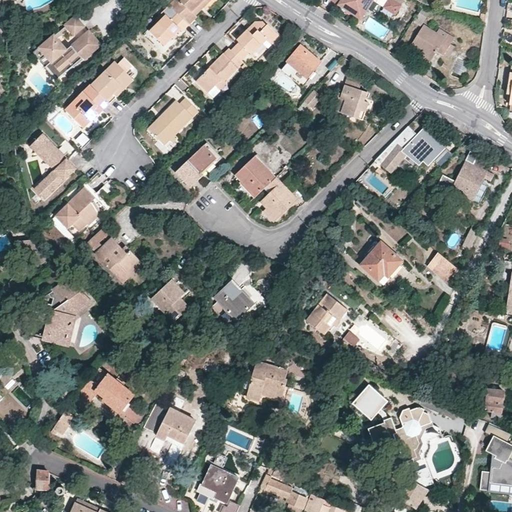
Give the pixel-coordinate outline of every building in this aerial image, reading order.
[(175,0),(169,6),(177,14),(188,25),(195,18),(196,17),(192,13),(203,3),(206,6),(212,0),(175,0)] [(349,11),(351,8),(363,16),(367,9),(372,0),(331,0),(338,4),(338,5),(349,11)] [(395,15),(401,6),(392,0),(388,0),(384,7),(395,15)] [(192,13),(196,17),(206,6),(203,3),(192,13)] [(164,18),(149,32),(163,46),(179,31),(181,32),(188,25),(177,14),(169,6),(161,15),(164,18)] [(412,7),(409,22),(423,25),(426,10),(412,7)] [(351,8),(349,11),(361,19),(363,16),(351,8)] [(81,27),(72,18),(61,28),(64,32),(70,38),(81,27)] [(262,22),(255,22),(236,40),(238,43),(231,51),(241,61),(249,53),(252,55),(267,40),(270,43),(278,36),(267,24),(266,25),(262,22)] [(439,30),(437,34),(423,26),(411,45),(424,53),(432,59),(436,52),(440,47),(446,51),(450,46),(454,39),(439,30)] [(64,32),(61,28),(51,38),(54,41),(64,32)] [(85,31),(64,51),(54,41),(51,38),(50,37),(32,54),(39,62),(44,57),(50,64),(47,66),(59,78),(65,73),(69,71),(75,68),(84,60),(99,46),(85,31)] [(320,62),(300,46),(288,62),(289,64),(282,73),(292,80),(299,71),(308,78),(314,71),(320,62)] [(445,54),(448,56),(454,48),(450,46),(446,51),(445,54)] [(440,47),(436,52),(443,56),(445,54),(446,51),(440,47)] [(223,54),(212,65),(214,67),(210,71),(208,68),(196,81),(208,94),(215,87),(221,81),(223,83),(243,63),(241,61),(231,51),(226,56),(223,54)] [(424,53),(421,58),(429,63),(432,59),(424,53)] [(115,99),(111,95),(129,78),(113,63),(90,87),(107,104),(109,106),(115,99)] [(54,83),(59,78),(47,66),(42,71),(54,83)] [(308,78),(299,71),(292,80),(303,89),(316,73),(314,71),(308,78)] [(111,95),(115,99),(132,82),(129,78),(111,95)] [(345,95),(345,97),(343,102),(337,117),(344,119),(345,114),(359,119),(365,101),(367,92),(360,89),(362,83),(350,79),(345,95)] [(223,83),(221,81),(215,87),(218,90),(219,90),(225,85),(223,83)] [(90,87),(89,86),(64,112),(82,130),(96,115),(107,104),(90,87)] [(311,110),(321,95),(312,89),(302,104),(311,110)] [(363,120),(369,103),(365,101),(359,119),(363,120)] [(160,118),(163,121),(150,134),(164,147),(175,137),(196,114),(184,102),(178,107),(174,104),(160,118)] [(109,106),(107,104),(96,115),(98,116),(109,106)] [(290,106),(286,110),(297,117),(300,113),(297,110),(290,106)] [(163,121),(160,118),(147,131),(150,134),(163,121)] [(409,126),(378,160),(390,171),(407,152),(419,162),(423,158),(429,163),(440,150),(436,147),(441,142),(425,128),(419,136),(409,126)] [(75,137),(82,145),(89,139),(82,131),(75,137)] [(44,161),(53,171),(54,172),(43,183),(42,182),(34,190),(44,200),(56,188),(75,169),(62,156),(60,158),(55,152),(57,150),(41,134),(29,146),(38,155),(41,152),(47,158),(44,161)] [(36,156),(38,155),(29,146),(27,148),(36,156)] [(203,176),(201,173),(216,159),(204,146),(176,172),(191,187),(203,176)] [(44,161),(47,158),(41,152),(38,155),(36,156),(42,163),(44,161)] [(267,186),(275,178),(254,156),(236,175),(256,196),(267,186)] [(488,171),(466,160),(451,189),(474,200),(488,171)] [(267,186),(272,191),(262,202),(267,208),(277,218),(297,199),(276,177),(275,178),(267,186)] [(108,207),(86,185),(66,204),(66,206),(54,216),(67,229),(71,226),(77,233),(86,225),(87,226),(108,207)] [(353,186),(350,191),(355,194),(358,190),(353,186)] [(369,211),(374,204),(363,195),(358,202),(369,211)] [(267,208),(265,211),(274,220),(277,218),(267,208)] [(464,246),(471,250),(483,226),(475,222),(464,246)] [(87,244),(96,253),(112,238),(103,228),(87,244)] [(31,238),(16,238),(16,248),(26,248),(34,244),(31,238)] [(130,250),(127,253),(123,250),(118,244),(112,238),(96,253),(95,255),(122,283),(130,275),(127,272),(139,260),(130,250)] [(440,252),(443,247),(435,240),(432,244),(434,247),(440,252)] [(402,260),(381,242),(362,265),(382,283),(402,260)] [(43,262),(34,244),(26,248),(34,266),(43,262)] [(341,248),(336,245),(331,254),(335,257),(341,248)] [(439,252),(430,263),(451,281),(459,270),(439,252)] [(511,269),(511,265),(511,261),(492,258),(490,263),(498,266),(498,267),(511,269)] [(127,272),(130,275),(143,263),(139,260),(127,272)] [(450,284),(451,281),(430,263),(428,265),(450,284)] [(75,294),(66,280),(58,285),(47,293),(50,297),(52,298),(50,304),(31,300),(29,310),(38,312),(36,320),(38,320),(35,333),(63,339),(67,318),(91,302),(79,292),(75,294)] [(172,280),(152,298),(174,322),(189,307),(183,301),(180,298),(185,293),(172,280)] [(237,320),(250,306),(238,294),(242,290),(232,281),(215,297),(218,301),(224,308),(237,320)] [(242,290),(238,294),(250,306),(254,303),(242,290)] [(343,291),(339,297),(347,302),(351,297),(343,291)] [(321,334),(326,328),(330,323),(333,325),(345,309),(326,294),(322,300),(313,310),(305,320),(321,334)] [(314,299),(316,300),(311,308),(313,310),(322,300),(317,296),(314,299)] [(218,301),(213,306),(219,312),(224,308),(218,301)] [(347,311),(345,309),(333,325),(334,326),(347,311)] [(343,338),(353,346),(360,338),(349,330),(343,338)] [(287,370),(256,361),(247,396),(259,400),(260,394),(262,389),(282,395),(285,386),(287,379),(285,379),(287,370)] [(88,405),(98,392),(111,402),(109,405),(120,413),(130,400),(134,395),(99,368),(89,381),(88,379),(75,395),(88,405)] [(404,380),(411,386),(415,382),(416,383),(424,375),(417,368),(404,380)] [(368,383),(352,402),(372,420),(380,412),(384,416),(385,420),(389,419),(387,412),(382,407),(388,400),(368,383)] [(262,389),(260,394),(282,400),(282,395),(262,389)] [(482,389),(480,409),(492,411),(492,414),(491,417),(502,420),(505,391),(482,389)] [(185,443),(193,425),(177,417),(180,412),(171,408),(170,409),(157,402),(143,428),(165,440),(168,435),(185,443)] [(401,417),(404,427),(397,429),(392,417),(389,419),(385,420),(385,422),(369,428),(372,437),(377,436),(378,440),(382,448),(393,444),(399,447),(405,461),(418,456),(415,449),(418,448),(420,443),(442,435),(439,427),(433,424),(429,414),(425,412),(425,409),(420,407),(410,410),(410,408),(403,410),(401,417)] [(75,416),(66,410),(49,433),(53,436),(56,432),(63,435),(71,425),(69,424),(75,416)] [(180,412),(177,417),(193,425),(196,420),(180,412)] [(510,434),(491,425),(486,432),(495,437),(488,449),(496,452),(494,470),(484,469),(481,489),(492,490),(493,481),(511,482),(511,442),(507,440),(510,434)] [(168,435),(165,440),(182,448),(185,443),(168,435)] [(210,465),(201,484),(218,492),(216,498),(227,503),(239,478),(210,465)] [(38,471),(37,477),(37,489),(51,489),(50,473),(47,471),(38,471)] [(267,474),(261,487),(288,498),(287,501),(303,508),(308,497),(293,491),(294,488),(271,479),(272,476),(267,474)] [(294,488),(293,491),(308,497),(310,493),(296,487),(272,476),(271,479),(294,488)] [(428,491),(412,480),(400,497),(416,508),(428,491)] [(201,484),(199,490),(216,498),(218,492),(201,484)] [(59,486),(58,486),(57,487),(56,488),(56,489),(56,490),(56,492),(56,493),(57,494),(58,494),(59,495),(60,495),(62,494),(63,493),(64,492),(64,491),(64,490),(64,489),(64,488),(63,488),(62,487),(61,486),(60,486),(59,486)] [(311,494),(305,509),(312,511),(351,511),(352,511),(342,507),(341,509),(334,507),(335,505),(311,494)] [(78,499),(76,502),(90,509),(92,505),(78,499)] [(106,511),(92,505),(90,509),(76,502),(71,511),(106,511)]
